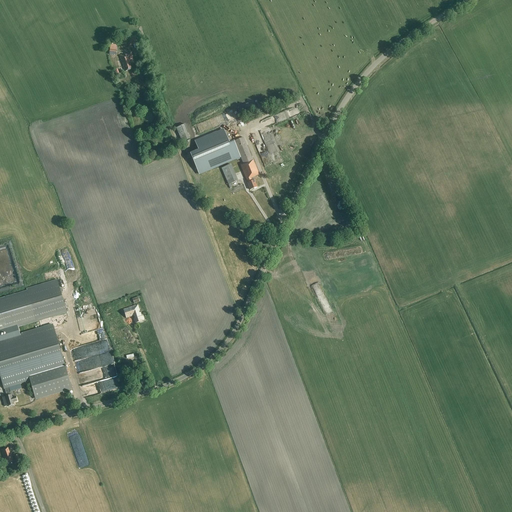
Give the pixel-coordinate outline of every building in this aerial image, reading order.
[(139,44),(136,35),(125,39),(128,47),(139,44)] [(108,54),(116,55),(117,47),(110,46),(110,49),(109,49),(108,54)] [(130,62),(129,61),(131,60),(133,59),(131,52),(119,56),(121,60),(122,64),(123,64),(125,71),(131,70),(129,65),(130,64),(129,62),(130,62)] [(237,108),(241,117),(257,111),(253,102),(237,108)] [(182,141),(190,138),(185,125),(176,129),(182,141)] [(258,131),(258,142),(260,148),(260,151),(264,149),(266,149),(270,148),(270,147),(263,130),(262,130),(258,131)] [(248,184),(250,190),(257,187),(254,181),(252,181),(251,178),(259,175),(253,160),(244,138),(230,144),(228,139),(225,140),(222,131),(195,142),(199,151),(191,154),(200,174),(241,157),(243,164),(241,165),(248,183),(248,184)] [(228,185),(231,184),(238,180),(231,164),(221,168),(228,185)] [(338,196),(340,201),(348,197),(341,183),(337,185),(338,188),(335,190),(338,196)] [(0,299),(0,374),(4,389),(5,389),(7,396),(2,398),(5,406),(7,406),(8,407),(14,405),(14,402),(17,401),(16,397),(12,398),(12,395),(11,395),(9,387),(31,381),(36,399),(71,388),(53,325),(20,335),(18,326),(66,312),(57,281),(27,290),(27,292),(0,299)] [(135,324),(145,320),(143,316),(142,316),(141,313),(138,305),(123,310),(126,319),(134,316),(135,318),(134,319),(135,324)] [(96,317),(98,327),(105,326),(103,316),(96,317)] [(75,336),(78,347),(99,342),(98,338),(106,336),(105,333),(107,332),(106,328),(75,336)] [(115,375),(86,383),(86,386),(116,379),(115,375)] [(6,463),(13,461),(11,454),(10,455),(8,448),(1,450),(6,463)]
